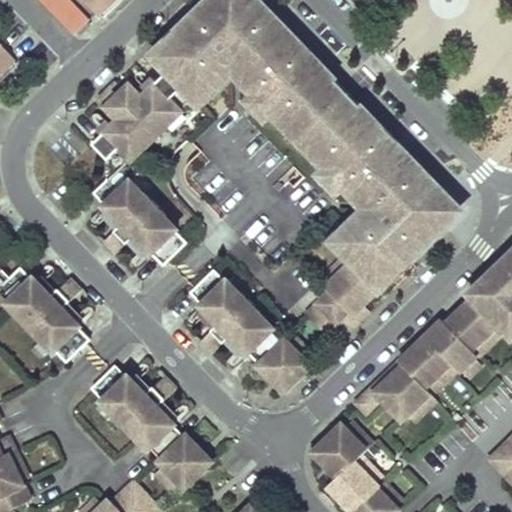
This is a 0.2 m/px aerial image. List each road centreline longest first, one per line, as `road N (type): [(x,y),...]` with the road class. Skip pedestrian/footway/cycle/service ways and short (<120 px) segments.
road 1 (residential): [(279,441),(226,411),(28,207),(13,177),(13,143),(29,116),(151,0)]
road 2 (residential): [(506,183),(488,236),(471,257),(279,441)]
road 3 (residential): [(315,0),(480,169),(506,183)]
